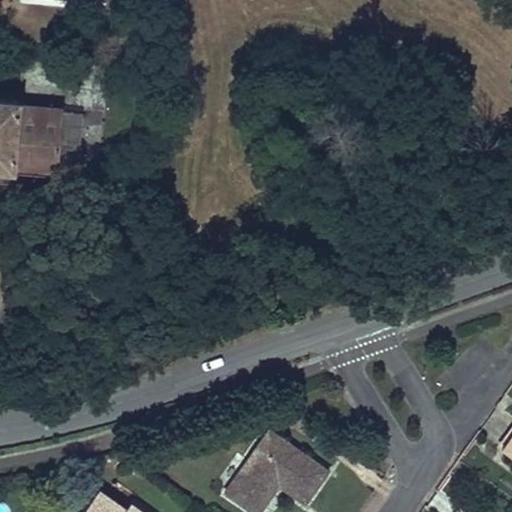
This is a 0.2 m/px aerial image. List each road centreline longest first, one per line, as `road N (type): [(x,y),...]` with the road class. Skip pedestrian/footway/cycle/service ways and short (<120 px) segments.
road 1 (tertiary): [(0,422),(156,385),(326,328)]
road 2 (unclassified): [(326,328),(414,471)]
road 3 (tertiary): [(370,314),(511,263)]
road 4 (unclassified): [(441,433),(370,314)]
